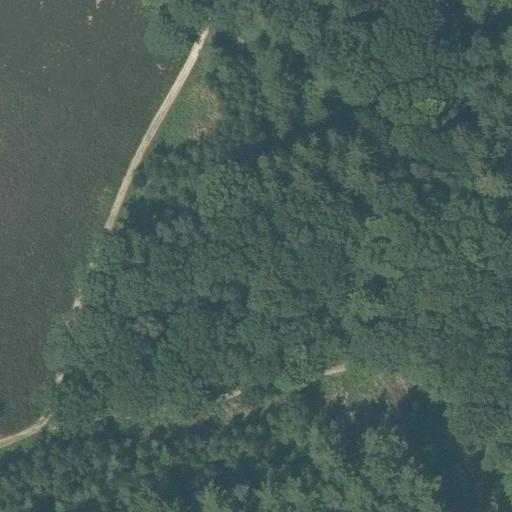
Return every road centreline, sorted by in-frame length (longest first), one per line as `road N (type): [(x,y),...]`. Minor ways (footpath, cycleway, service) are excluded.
road 1 (track): [(511,224),(455,243),(425,322),(385,352),(0,443)]
road 2 (track): [(207,0),(199,46),(148,136),(76,305),(54,430)]
